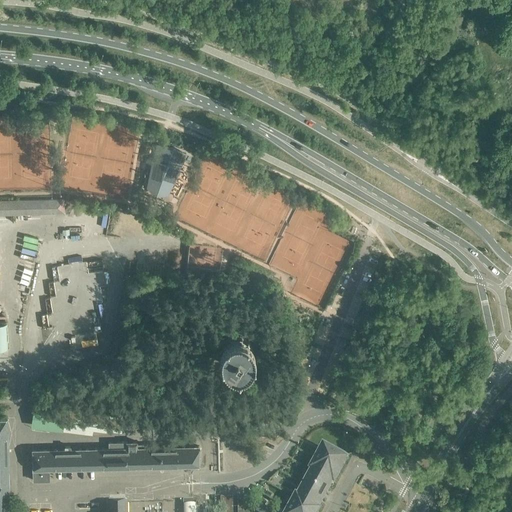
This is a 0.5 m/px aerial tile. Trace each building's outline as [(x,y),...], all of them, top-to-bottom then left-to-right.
[(186,153),(158,143),(155,160),(154,160),(148,188),(165,194),(179,168),(178,168),(186,153)] [(0,214),(64,213),(64,199),(0,200),(0,214)] [(221,350),(221,353),(221,356),(222,359),(222,360),(224,363),(226,365),(228,367),(231,368),(232,369),(235,369),(238,370),(241,369),(244,368),(245,368),(248,366),(250,364),(252,362),(253,359),(254,358),(254,355),(255,352),(254,349),(253,346),(252,343),(250,341),(248,339),(247,338),(244,337),(241,336),(240,336),(237,336),(234,336),(231,337),(228,338),(227,339),(225,341),(223,343),(222,346),(221,347),(221,350)] [(134,415),(34,400),(31,419),(109,431),(110,424),(132,427),(134,415)] [(0,511),(8,511),(7,419),(0,418),(0,511)] [(32,450),(33,480),(49,479),(48,468),(198,465),(198,446),(144,447),(144,444),(136,444),(136,441),(108,442),(109,448),(70,449),(70,446),(65,446),(65,449),(32,450)] [(295,498),(287,511),(315,511),(316,510),(315,508),(330,480),(331,481),(343,459),(322,448),(310,469),(312,470),(297,499),(295,498)] [(126,511),(126,502),(106,503),(106,511),(126,511)]
